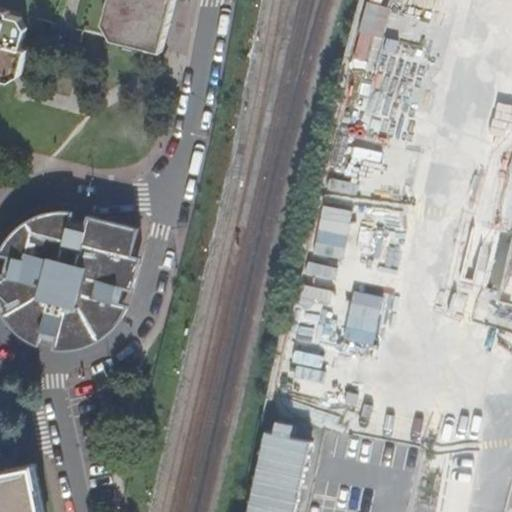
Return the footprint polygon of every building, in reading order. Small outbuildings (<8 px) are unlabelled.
[(0,0),(0,79),(10,83),(21,76),(27,50),(21,48),(29,20),(72,31),(123,43),(141,48),(151,0),(0,0)] [(161,53),(169,20),(174,0),(151,0),(141,48),(161,53)] [(362,0),(349,58),(376,63),(390,0),(362,0)] [(139,230),(122,225),(120,225),(116,235),(86,226),(68,222),(59,221),(37,226),(22,234),(9,249),(5,256),(0,269),(0,268),(0,294),(3,306),(9,317),(19,329),(32,338),(42,341),(53,344),(62,344),(75,343),(85,340),(96,334),(106,325),(115,312),(117,308),(119,304),(139,230)] [(511,401),(511,376),(487,370),(480,394),(511,401)] [(297,511),(313,442),(268,432),(250,511),(297,511)] [(0,511),(40,511),(31,469),(0,475),(0,511)]
